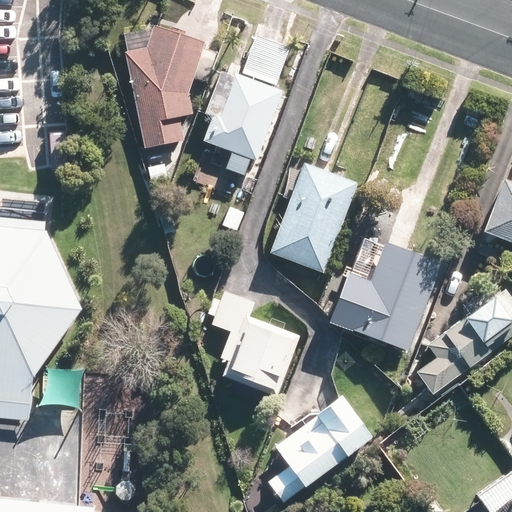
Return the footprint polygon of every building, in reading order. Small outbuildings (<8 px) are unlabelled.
[(148,50),(129,54),(148,145),(181,138),(176,114),(189,111),(185,92),(201,43),(156,28),(148,50)] [(287,49),(258,38),(247,67),(276,78),(287,49)] [(254,156),(278,91),(232,74),(208,139),(254,156)] [(354,184),(305,166),(274,249),(322,268),(354,184)] [(511,185),(505,183),(488,230),(511,238),(511,185)] [(0,417),(29,419),(35,376),(83,310),(48,232),(0,226),(0,417)] [(406,346),(436,266),(386,247),(371,285),(350,277),(334,319),(406,346)] [(252,304),(225,294),(215,322),(235,330),(225,356),(232,359),(225,375),(276,394),(298,337),(246,317),(252,304)] [(510,323),(493,301),(433,346),(441,357),(421,372),(434,389),(488,349),(483,343),(510,323)] [(370,436),(345,403),(280,451),(290,465),(271,480),(285,499),(370,436)] [(511,511),(511,503),(500,511),(511,511)]
